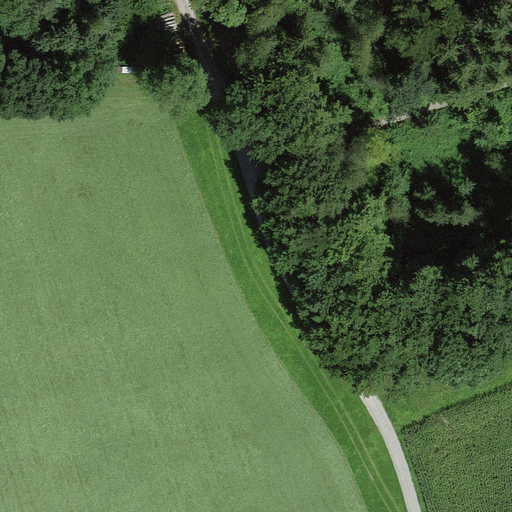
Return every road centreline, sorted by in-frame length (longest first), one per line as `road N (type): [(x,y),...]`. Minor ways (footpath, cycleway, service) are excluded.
road 1 (track): [(415,511),(386,425),(278,253),(239,128),(185,0)]
road 2 (track): [(251,169),(511,77)]
